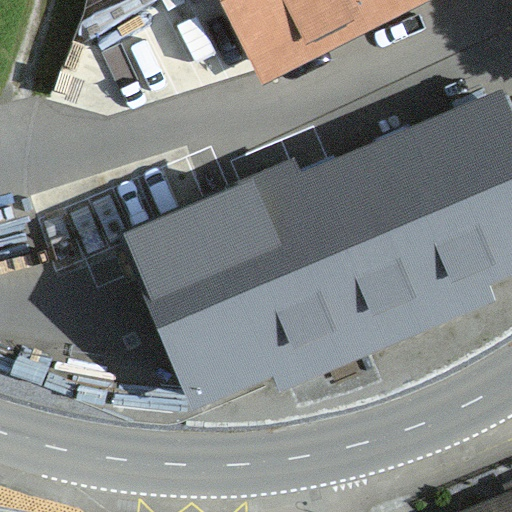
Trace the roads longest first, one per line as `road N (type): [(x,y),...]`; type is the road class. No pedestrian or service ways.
road 1 (tertiary): [(0,432),(110,459),(195,467),(333,449)]
road 2 (tertiary): [(333,449),(413,426),(511,379)]
road 3 (track): [(39,0),(29,52),(0,120)]
